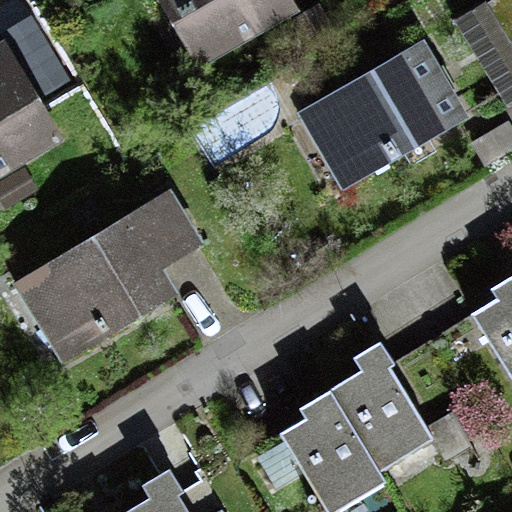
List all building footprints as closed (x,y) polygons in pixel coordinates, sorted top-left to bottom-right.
[(273,0),(158,0),(130,16),(174,91),(288,26),(273,0)] [(511,0),(497,0),(490,5),(510,34),(511,32),(511,0)] [(490,5),(462,22),(509,101),(511,99),(511,38),(510,34),(490,5)] [(403,61),(275,140),(325,220),(453,141),(403,61)] [(15,82),(0,90),(0,183),(55,153),(15,82)] [(165,181),(0,281),(0,285),(48,364),(215,263),(165,181)] [(511,278),(494,291),(511,318),(511,278)] [(511,409),(511,318),(494,291),(410,347),(471,437),(511,409)] [(377,501),(471,437),(410,347),(316,411),(377,501)] [(296,511),(359,511),(377,501),(316,411),(255,451),(296,511)] [(126,511),(228,511),(197,465),(126,511)]
